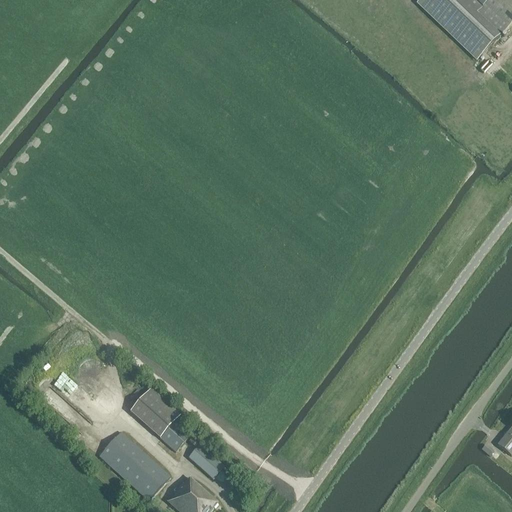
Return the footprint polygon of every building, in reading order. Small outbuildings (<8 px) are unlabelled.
[(511,0),(423,0),(418,5),(476,61),(500,37),(511,25),(511,0)] [(52,388),(43,397),(83,433),(91,424),(52,388)] [(173,414),(149,393),(131,414),(161,441),(175,425),(179,420),(173,414)] [(190,438),(175,425),(161,441),(176,453),(190,438)] [(511,433),(510,436),(508,434),(498,447),(511,458),(511,457),(511,433)] [(100,459),(149,503),(171,479),(121,434),(100,459)] [(486,446),(483,451),(490,457),(494,452),(486,446)] [(189,460),(214,481),(225,469),(200,447),(189,460)] [(177,511),(212,511),(218,504),(191,480),(184,487),(183,486),(168,503),(177,511)]
